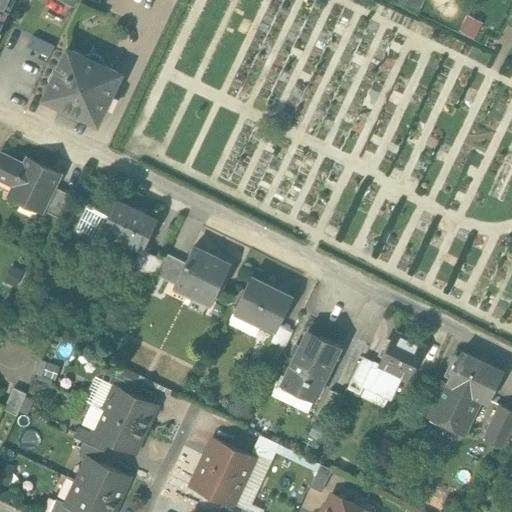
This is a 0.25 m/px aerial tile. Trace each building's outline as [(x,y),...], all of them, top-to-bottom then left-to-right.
[(0,0),(0,18),(3,20),(8,9),(4,8),(8,0),(0,0)] [(424,0),(399,0),(398,4),(418,14),(424,0)] [(69,114),(97,55),(95,54),(90,54),(85,56),(67,48),(43,98),(61,107),(60,110),(69,114)] [(97,55),(69,114),(79,119),(81,116),(97,124),(122,73),(104,65),(102,60),(99,56),(97,55)] [(28,157),(24,164),(0,151),(0,177),(14,185),(9,195),(42,211),(43,210),(54,186),(55,184),(45,179),(50,168),(28,157)] [(72,195),(54,186),(43,210),(61,219),(72,195)] [(157,218),(117,199),(113,207),(109,215),(96,209),(87,205),(78,222),(79,223),(78,225),(79,230),(95,237),(99,236),(102,230),(142,249),(143,249),(157,218)] [(113,207),(100,200),(96,209),(109,215),(113,207)] [(186,262),(175,284),(212,302),(230,265),(193,247),(186,262)] [(163,259),(143,249),(142,249),(133,267),(143,272),(154,277),(156,275),(163,259)] [(186,262),(166,253),(163,259),(156,275),(175,284),(186,262)] [(133,267),(115,258),(106,276),(135,289),(143,272),(133,267)] [(293,296),(252,276),(235,310),(275,330),(276,330),(280,323),(293,296)] [(275,330),(269,341),(284,348),(293,329),(280,323),(276,330),(275,330)] [(308,330),(282,383),(278,382),(274,392),(275,396),(290,403),(294,402),(299,392),(314,399),(341,346),(308,330)] [(424,347),(394,333),(379,364),(374,362),(364,383),(391,396),(401,377),(408,380),(424,347)] [(284,348),(269,341),(257,367),(272,373),(284,348)] [(468,391),(482,362),(461,352),(447,381),(447,382),(468,391)] [(482,362),(468,391),(479,397),(489,401),(503,372),(482,362)] [(137,382),(115,371),(109,383),(116,386),(132,393),(137,382)] [(468,391),(447,382),(432,414),(445,420),(444,424),(451,428),(452,424),(464,429),(479,397),(468,391)] [(132,393),(116,386),(105,409),(145,428),(156,404),(132,393)] [(27,393),(13,387),(3,409),(17,415),(27,393)] [(343,396),(330,389),(318,415),(330,421),(343,396)] [(105,409),(92,403),(83,423),(96,430),(94,433),(110,440),(134,452),(145,428),(105,409)] [(511,428),(511,410),(499,404),(484,437),(504,447),(511,428)] [(380,409),(369,431),(375,433),(372,439),(386,446),(400,418),(380,409)] [(80,426),(74,437),(84,441),(89,430),(80,426)] [(94,433),(89,430),(84,441),(105,451),(110,440),(94,433)] [(254,457),(214,438),(203,462),(243,480),(254,457)] [(105,451),(84,441),(78,452),(89,457),(100,462),(105,451)] [(7,462),(28,471),(33,459),(12,450),(7,462)] [(100,462),(89,457),(78,481),(118,499),(129,476),(100,462)] [(243,480),(203,462),(192,485),(224,500),(232,504),(243,480)] [(321,464),(310,486),(322,492),(332,469),(321,464)] [(112,511),(118,499),(78,481),(68,503),(67,504),(84,511),(112,511)] [(372,511),(333,494),(324,511),(372,511)] [(84,511),(67,504),(68,503),(57,498),(50,511),(84,511)] [(245,511),(246,510),(232,504),(224,500),(219,511),(221,511),(245,511)]
